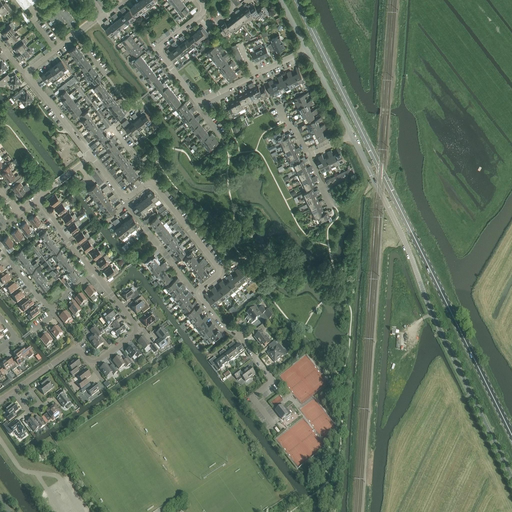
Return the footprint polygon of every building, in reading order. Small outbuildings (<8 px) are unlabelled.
[(0,0),(0,10),(1,12),(3,14),(6,12),(7,13),(8,13),(12,11),(6,3),(3,5),(0,0)] [(17,0),(25,10),(33,3),(34,4),(38,0),(17,0)] [(144,0),(141,0),(139,2),(145,9),(149,6),(144,0)] [(150,0),(144,0),(149,6),(151,8),(155,5),(150,0)] [(139,2),(135,5),(141,12),(145,9),(139,2)] [(179,12),(186,6),(183,2),(176,8),(179,12)] [(251,20),(255,17),(247,6),(245,4),(244,6),(247,9),(244,11),(251,20)] [(273,16),(263,4),(257,9),(256,9),(261,15),(263,18),(267,15),(270,17),(273,16)] [(77,22),(63,5),(55,11),(56,12),(48,18),(51,21),(49,23),(51,25),(53,24),(55,26),(58,23),(65,24),(68,27),(70,25),(71,27),(77,22)] [(141,12),(135,5),(131,8),(137,15),(141,12)] [(249,5),(247,6),(255,17),(257,19),(261,15),(256,9),(257,9),(255,7),(252,9),(249,5)] [(186,6),(179,12),(182,16),(189,10),(186,6)] [(239,10),(237,11),(247,23),(251,20),(244,11),(241,13),(239,10)] [(126,14),(132,21),(136,18),(130,11),(126,14)] [(238,16),(235,18),(242,27),(247,23),(237,11),(235,12),(238,16)] [(22,12),(20,14),(27,24),(30,21),(29,19),(28,20),(22,12)] [(126,14),(122,17),(128,24),(132,21),(126,14)] [(230,16),(228,17),(238,30),(242,27),(235,18),(233,20),(230,16)] [(123,27),(128,24),(122,17),(118,20),(123,27)] [(229,23),(227,25),(232,31),(232,32),(233,34),(238,30),(228,17),(227,19),(229,23)] [(118,20),(114,23),(119,31),(123,27),(118,20)] [(2,34),(5,39),(13,33),(15,32),(13,29),(14,28),(15,26),(12,22),(4,28),(6,31),(2,34)] [(228,35),(232,32),(232,31),(227,25),(225,22),(221,26),(224,30),(221,32),(228,40),(230,37),(228,35)] [(114,23),(110,26),(115,34),(119,31),(114,23)] [(115,34),(110,26),(106,30),(111,37),(115,34)] [(197,32),(203,40),(205,39),(204,39),(206,37),(209,40),(213,37),(209,31),(207,33),(203,26),(200,28),(201,29),(197,32)] [(197,32),(193,35),(199,43),(201,41),(202,41),(203,40),(197,32)] [(5,39),(4,40),(8,46),(12,42),(14,45),(22,39),(18,35),(17,35),(15,36),(13,33),(5,39)] [(196,45),(199,43),(193,35),(189,38),(195,47),(197,46),(196,45)] [(125,46),(134,40),(130,36),(121,43),(122,44),(123,44),(125,46)] [(189,38),(187,40),(183,36),(181,37),(191,49),(193,47),(194,48),(195,47),(189,38)] [(268,47),(269,48),(282,42),(279,36),(271,40),(273,43),(269,45),(268,47)] [(183,43),(181,45),(187,53),(189,52),(188,51),(191,49),(181,37),(180,38),(183,43)] [(14,50),(18,55),(26,49),(28,47),(25,44),(27,43),(27,42),(24,38),(17,44),(18,46),(14,50)] [(137,44),(134,40),(125,46),(127,49),(126,49),(127,51),(137,44)] [(285,48),(282,42),(269,48),(270,50),(271,51),(275,49),(277,52),(285,48)] [(255,58),(252,60),(253,62),(256,61),(257,62),(258,62),(265,59),(270,56),(266,46),(263,47),(261,43),(253,47),(254,52),(252,52),(254,56),(255,58)] [(140,48),(137,44),(127,51),(128,52),(129,52),(131,55),(140,48)] [(181,45),(177,48),(183,55),(185,53),(186,54),(187,53),(181,45)] [(216,45),(207,52),(206,53),(209,58),(210,56),(222,47),(221,46),(218,48),(216,45)] [(68,52),(72,56),(79,50),(76,46),(68,52)] [(221,54),(219,52),(223,49),(222,47),(210,56),(213,60),(221,54)] [(140,48),(131,55),(133,57),(133,58),(134,59),(143,52),(140,48)] [(177,48),(173,51),(179,59),(181,58),(180,57),(183,55),(177,48)] [(28,52),(26,49),(18,55),(16,56),(20,62),(24,58),(26,61),(34,54),(31,51),(29,50),(28,52)] [(82,54),(79,50),(72,56),(75,60),(82,54)] [(178,60),(179,59),(173,51),(171,53),(168,50),(166,51),(175,62),(177,60),(178,60)] [(85,58),(82,54),(75,60),(78,64),(85,58)] [(213,60),(217,64),(228,56),(227,54),(223,57),(221,54),(213,60)] [(135,68),(137,66),(144,60),(141,56),(135,61),(134,60),(131,63),(135,68)] [(217,64),(220,69),(227,63),(226,60),(230,57),(228,56),(217,64)] [(0,74),(3,72),(4,73),(6,72),(5,71),(8,68),(2,60),(0,57),(0,74)] [(78,64),(81,68),(89,62),(85,58),(78,64)] [(137,66),(140,70),(147,64),(144,60),(137,66)] [(61,61),(57,64),(63,71),(67,68),(61,61)] [(81,68),(84,72),(92,66),(89,62),(81,68)] [(220,69),(223,73),(231,67),(227,63),(220,69)] [(57,64),(53,67),(59,75),(61,73),(62,74),(64,73),(63,71),(57,64)] [(140,70),(143,74),(151,68),(147,64),(140,70)] [(95,70),(92,66),(84,72),(82,73),(86,77),(95,70)] [(53,67),(49,70),(57,80),(61,77),(59,75),(53,67)] [(234,71),(232,68),(231,67),(223,73),(221,74),(224,78),(225,77),(234,71)] [(143,74),(146,78),(154,72),(151,68),(143,74)] [(296,75),(300,84),(305,81),(298,68),(296,69),(298,73),(296,75)] [(45,73),(51,81),(53,83),(57,80),(49,70),(45,73)] [(89,78),(91,80),(98,74),(95,70),(86,77),(87,79),(89,78)] [(232,79),(237,75),(234,71),(225,77),(229,83),(232,80),(232,79)] [(291,71),(289,73),(295,86),(300,84),(296,75),(293,76),(291,71)] [(146,78),(150,82),(157,76),(154,72),(146,78)] [(51,81),(45,73),(41,76),(47,84),(51,81)] [(289,78),(286,79),(291,88),(295,86),(289,73),(287,73),(289,78)] [(91,80),(92,82),(90,84),(92,86),(101,78),(98,74),(91,80)] [(159,74),(157,76),(150,82),(153,86),(155,85),(160,81),(163,79),(159,74)] [(19,86),(22,83),(16,75),(9,80),(6,76),(0,80),(0,85),(4,87),(8,84),(13,90),(17,87),(18,88),(19,86)] [(282,76),(280,77),(286,90),(291,88),(286,79),(284,80),(282,76)] [(280,82),(277,83),(282,92),(286,90),(280,77),(278,78),(280,82)] [(272,80),(271,82),(277,95),(282,92),(277,83),(275,85),(272,80)] [(96,92),(103,85),(102,84),(102,85),(100,82),(92,88),(96,92)] [(159,94),(161,93),(169,87),(165,82),(158,88),(156,90),(159,94)] [(258,86),(256,87),(254,82),(251,83),(258,98),(263,96),(258,86)] [(277,95),(271,82),(268,82),(270,87),(268,88),(272,97),(277,95)] [(251,89),(248,91),(253,101),(258,98),(251,83),(248,85),(251,89)] [(263,96),(264,99),(269,96),(265,86),(261,88),(259,84),(257,84),(258,86),(263,96)] [(105,87),(103,85),(96,92),(99,96),(106,90),(104,87),(105,87)] [(161,93),(164,97),(172,91),(169,87),(161,93)] [(243,106),(248,103),(241,89),(241,88),(239,89),(241,94),(238,95),(243,106)] [(248,103),(253,101),(248,91),(246,92),(244,88),(241,89),(248,103)] [(99,96),(102,100),(110,94),(109,92),(108,93),(106,90),(99,96)] [(30,104),(31,104),(31,103),(30,103),(34,100),(27,91),(22,95),(19,92),(13,97),(13,98),(13,99),(13,100),(14,100),(15,100),(16,100),(18,98),(25,107),(28,104),(28,105),(29,105),(30,105),(30,104)] [(60,98),(62,101),(69,95),(66,91),(58,97),(59,98),(60,98)] [(175,95),(172,91),(164,97),(168,101),(175,95)] [(295,99),(297,104),(306,99),(305,97),(309,95),(308,93),(295,99)] [(102,100),(104,102),(102,103),(103,105),(112,98),(110,96),(111,95),(110,94),(102,100)] [(245,108),(243,106),(238,95),(237,94),(236,95),(238,99),(235,101),(239,111),(245,108)] [(63,104),(64,105),(72,99),(69,95),(62,101),(64,103),(63,104)] [(178,99),(175,95),(168,101),(171,105),(178,99)] [(106,106),(108,108),(116,102),(115,100),(114,101),(112,98),(103,105),(104,107),(106,106)] [(66,106),(68,109),(75,103),(72,99),(64,105),(65,107),(66,106)] [(178,99),(171,105),(174,109),(181,103),(178,99)] [(307,102),(306,99),(297,104),(299,108),(312,102),(311,100),(307,102)] [(180,114),(188,108),(186,105),(190,102),(189,100),(184,104),(177,109),(180,114)] [(77,101),(75,103),(68,109),(70,111),(69,112),(70,113),(78,107),(80,105),(77,101)] [(229,109),(233,118),(241,114),(239,111),(235,101),(229,103),(232,108),(229,109)] [(117,103),(116,102),(108,108),(110,110),(108,112),(109,114),(119,106),(117,104),(117,103)] [(299,108),(301,113),(310,109),(309,106),(313,104),(312,102),(299,108)] [(121,109),(119,106),(109,114),(110,115),(113,114),(114,116),(122,110),(121,108),(121,109)] [(74,117),(77,115),(82,111),(78,107),(70,113),(71,115),(72,114),(74,117)] [(194,107),(189,110),(188,108),(180,114),(178,115),(181,119),(183,117),(195,108),(194,107)] [(192,114),(193,113),(196,110),(195,108),(183,117),(186,121),(194,116),(192,114)] [(143,115),(141,117),(147,124),(151,121),(141,109),(139,110),(141,112),(140,112),(142,114),(143,115)] [(301,113),(303,118),(317,111),(316,109),(311,111),(310,109),(301,113)] [(78,117),(81,121),(84,119),(85,120),(89,116),(91,115),(88,110),(82,115),(82,114),(78,117)] [(122,110),(114,116),(116,118),(114,119),(116,121),(126,113),(124,110),(123,111),(122,110)] [(317,111),(303,118),(305,122),(314,118),(313,115),(318,113),(317,111)] [(200,115),(196,118),(194,116),(186,121),(189,125),(201,116),(200,115)] [(92,120),(89,116),(85,120),(84,119),(81,121),(80,121),(82,124),(83,123),(84,125),(87,123),(88,124),(92,120)] [(198,122),(199,121),(203,118),(201,116),(189,125),(193,130),(200,124),(198,122)] [(141,117),(137,120),(143,127),(147,124),(141,117)] [(309,129),(319,124),(317,122),(322,120),(320,118),(307,124),(309,129)] [(95,124),(92,120),(88,124),(87,123),(84,125),(83,126),(85,127),(86,127),(87,129),(90,127),(91,128),(95,124)] [(131,125),(129,123),(127,120),(125,121),(135,134),(139,131),(133,123),(131,125)] [(137,120),(133,123),(139,131),(143,127),(137,120)] [(135,134),(125,121),(121,124),(124,127),(126,126),(127,128),(125,130),(131,137),(135,134)] [(99,128),(95,124),(91,128),(90,127),(87,129),(87,130),(88,132),(89,131),(91,133),(93,131),(94,132),(99,128)] [(203,128),(200,124),(193,130),(196,134),(203,128)] [(309,129),(312,133),(325,127),(324,125),(320,127),(319,124),(309,129)] [(95,138),(96,137),(98,138),(103,134),(102,132),(104,131),(101,127),(99,128),(94,132),(93,131),(91,133),(95,138)] [(312,133),(314,138),(323,133),(322,131),(326,129),(325,127),(312,133)] [(206,132),(203,128),(196,134),(199,138),(206,132)] [(289,137),(291,136),(292,136),(290,133),(285,136),(284,133),(282,134),(280,131),(270,136),(272,139),(274,138),(276,143),(279,142),(287,138),(286,138),(289,137)] [(199,138),(202,142),(210,136),(206,132),(199,138)] [(98,138),(102,144),(107,140),(107,141),(110,139),(109,137),(110,136),(108,133),(104,136),(103,134),(98,138)] [(314,138),(316,143),(329,137),(329,134),(325,136),(323,133),(314,138)] [(202,142),(205,146),(213,140),(210,136),(202,142)] [(107,140),(102,144),(105,148),(110,144),(110,145),(113,143),(114,144),(117,142),(113,137),(110,139),(107,141),(107,140)] [(279,142),(282,147),(296,140),(295,138),(291,140),(289,137),(286,138),(287,138),(279,142)] [(213,140),(205,146),(210,152),(214,148),(213,147),(214,145),(215,146),(219,143),(215,138),(213,140)] [(282,147),(284,152),(294,147),(293,144),(297,142),(296,140),(282,147)] [(105,148),(108,152),(113,149),(114,149),(117,147),(117,148),(120,146),(119,144),(116,146),(114,144),(113,143),(110,145),(110,144),(105,148)] [(108,152),(111,156),(116,153),(117,153),(120,151),(120,152),(123,150),(122,148),(119,150),(117,148),(117,147),(114,149),(113,149),(108,152)] [(296,150),(294,147),(284,152),(286,157),(301,149),(300,148),(296,150)] [(338,153),(336,154),(340,163),(345,161),(339,147),(336,148),(338,153)] [(286,157),(289,161),(299,156),(298,154),(302,152),(301,149),(286,157)] [(111,156),(115,160),(119,156),(120,157),(123,155),(120,152),(120,151),(117,153),(116,153),(111,156)] [(331,151),(329,152),(336,165),(340,163),(336,154),(333,155),(331,151)] [(329,157),(327,158),(331,167),(336,165),(329,152),(327,153),(329,157)] [(115,160),(118,164),(122,160),(123,161),(126,159),(127,159),(125,157),(124,157),(123,155),(120,157),(119,156),(115,160)] [(327,170),(331,167),(327,158),(324,159),(322,155),(320,156),(327,170)] [(300,159),(299,156),(289,161),(291,166),(293,166),(293,165),(306,159),(304,157),(300,159)] [(322,172),(327,170),(320,156),(318,157),(320,161),(317,163),(322,172)] [(293,166),(295,170),(306,165),(304,162),(308,160),(308,158),(306,159),(293,165),(293,166)] [(118,164),(121,168),(126,164),(126,165),(129,163),(130,163),(128,161),(127,162),(126,159),(123,161),(122,160),(118,164)] [(121,168),(124,172),(129,168),(129,169),(132,167),(133,167),(131,165),(131,166),(129,163),(126,165),(126,164),(121,168)] [(5,179),(5,178),(12,173),(9,169),(12,167),(10,164),(5,168),(7,170),(1,175),(5,179)] [(295,170),(298,175),(312,168),(311,166),(307,168),(306,165),(295,170)] [(124,172),(127,176),(132,173),(135,171),(136,171),(134,169),(134,170),(132,167),(129,169),(129,168),(124,172)] [(298,175),(300,180),(310,175),(309,172),(313,170),(312,168),(298,175)] [(127,176),(125,178),(128,182),(131,180),(132,181),(138,176),(135,171),(132,173),(127,176)] [(12,173),(5,178),(5,179),(8,183),(13,179),(15,181),(20,177),(18,175),(16,177),(12,173)] [(300,180),(303,185),(317,178),(316,176),(312,178),(310,175),(300,180)] [(12,189),(15,193),(23,187),(20,182),(23,180),(21,178),(16,182),(18,184),(12,189)] [(317,178),(303,185),(305,190),(315,185),(314,182),(318,180),(317,178)] [(91,195),(99,188),(96,184),(87,191),(91,195)] [(23,187),(15,193),(19,197),(24,192),(26,195),(31,191),(29,189),(26,191),(23,187)] [(91,195),(94,199),(103,193),(99,188),(91,195)] [(305,199),(320,192),(319,190),(314,192),(313,189),(303,194),(305,199)] [(148,196),(150,199),(151,198),(155,203),(159,200),(154,193),(153,194),(150,191),(146,194),(148,196)] [(321,194),(320,192),(305,199),(308,204),(318,199),(316,196),(321,194)] [(94,199),(97,204),(106,197),(103,193),(94,199)] [(61,201),(63,200),(60,196),(58,198),(55,195),(49,200),(48,201),(51,205),(52,204),(54,207),(61,202),(61,201)] [(151,206),(155,203),(151,198),(150,199),(148,196),(146,198),(145,197),(143,199),(144,199),(146,202),(147,201),(151,206)] [(97,204),(101,208),(109,201),(106,197),(97,204)] [(147,209),(151,206),(147,201),(146,202),(144,199),(142,201),(141,200),(139,202),(140,202),(142,205),(143,204),(147,209)] [(319,202),(318,199),(308,204),(310,209),(325,202),(324,200),(319,202)] [(61,215),(67,210),(65,207),(67,205),(65,201),(62,203),(55,208),(57,211),(57,212),(60,215),(61,215)] [(101,208),(104,212),(113,205),(109,201),(101,208)] [(143,212),(147,209),(143,204),(142,205),(140,202),(138,204),(137,203),(135,205),(136,206),(136,205),(138,208),(139,207),(143,212)] [(325,204),(325,202),(310,209),(312,214),(322,209),(321,206),(325,204)] [(113,205),(104,212),(107,216),(116,210),(113,205)] [(133,206),(131,208),(134,212),(135,211),(139,215),(143,212),(139,207),(138,208),(136,205),(136,206),(134,207),(133,206)] [(161,213),(165,217),(170,213),(167,209),(161,213)] [(324,212),(322,209),(312,214),(315,219),(317,218),(329,212),(328,210),(324,212)] [(317,218),(320,223),(328,218),(330,218),(328,215),(332,213),(332,210),(329,212),(317,218)] [(75,219),(77,217),(74,214),(72,216),(69,213),(63,218),(62,219),(65,222),(66,222),(68,225),(75,219)] [(40,227),(43,225),(41,222),(36,215),(33,218),(33,217),(29,220),(29,221),(34,228),(38,225),(40,227)] [(160,220),(159,218),(160,217),(158,215),(152,220),(153,221),(150,223),(152,225),(152,226),(153,228),(154,227),(156,225),(156,224),(160,220)] [(128,220),(135,228),(139,225),(132,216),(128,220)] [(154,227),(155,229),(155,230),(156,232),(157,231),(160,229),(159,228),(165,223),(166,223),(163,219),(160,220),(156,224),(156,225),(154,227)] [(73,234),(80,229),(77,226),(80,224),(77,221),(77,220),(76,221),(74,222),(68,228),(70,230),(69,231),(72,235),(73,234)] [(131,232),(135,228),(128,220),(124,223),(131,232)] [(29,232),(32,230),(27,223),(26,223),(26,222),(22,225),(23,226),(20,228),(25,235),(27,237),(31,235),(29,232)] [(126,235),(131,232),(124,223),(119,226),(126,235)] [(159,236),(160,235),(163,233),(162,232),(167,228),(169,227),(165,223),(159,228),(160,229),(157,231),(159,233),(158,234),(159,236)] [(122,238),(126,235),(119,226),(115,230),(122,238)] [(170,232),(167,228),(162,232),(163,233),(160,235),(162,237),(161,238),(162,240),(163,239),(166,237),(165,236),(170,232)] [(22,241),(25,239),(23,236),(18,229),(15,232),(15,231),(11,234),(11,235),(17,242),(20,239),(22,241)] [(40,236),(43,241),(50,236),(46,231),(40,236)] [(87,238),(89,236),(87,233),(84,235),(82,232),(75,237),(74,238),(77,241),(78,241),(80,244),(87,238)] [(173,236),(170,232),(165,236),(166,237),(163,239),(165,241),(164,242),(166,244),(166,243),(169,241),(168,240),(173,236)] [(11,246),(14,244),(9,237),(8,237),(8,236),(4,239),(5,240),(2,242),(7,249),(9,251),(13,249),(11,246)] [(43,241),(45,243),(43,245),(44,247),(46,245),(53,240),(50,236),(43,241)] [(176,240),(173,236),(168,240),(169,241),(166,243),(169,246),(166,249),(167,250),(170,248),(169,247),(172,245),(171,244),(176,240)] [(87,252),(94,247),(91,244),(93,242),(91,238),(88,240),(81,245),(84,248),(83,249),(86,252),(87,252)] [(46,245),(50,249),(56,244),(53,240),(46,245)] [(179,244),(176,240),(171,244),(172,245),(169,247),(170,248),(172,250),(169,252),(170,254),(173,252),(172,251),(175,249),(175,248),(179,244)] [(126,243),(121,247),(125,251),(130,247),(126,243)] [(50,249),(51,251),(49,253),(51,256),(60,249),(56,244),(50,249)] [(182,248),(179,244),(175,248),(175,249),(172,251),(173,252),(175,254),(172,257),(173,258),(176,256),(175,255),(178,253),(178,252),(182,248)] [(26,247),(21,251),(15,256),(18,260),(25,255),(23,253),(27,250),(26,247)] [(102,255),(105,253),(102,250),(100,251),(97,248),(90,253),(91,254),(90,254),(93,258),(94,258),(96,260),(103,255),(102,255)] [(176,256),(173,258),(175,261),(178,259),(179,259),(181,257),(181,256),(186,252),(182,248),(178,252),(178,253),(175,255),(176,256)] [(55,262),(58,260),(64,255),(61,250),(52,257),(55,262)] [(185,259),(189,264),(193,261),(193,262),(197,259),(193,255),(195,253),(193,251),(186,256),(188,257),(185,259)] [(147,263),(150,268),(154,265),(155,266),(159,263),(155,258),(157,257),(155,254),(148,259),(150,261),(147,263)] [(28,259),(25,255),(18,260),(22,264),(28,259)] [(58,260),(59,262),(57,263),(59,265),(67,259),(64,255),(58,260)] [(102,269),(109,263),(107,260),(109,258),(106,255),(104,257),(97,262),(99,265),(102,269),(102,268),(102,269)] [(189,264),(193,270),(206,260),(204,257),(198,262),(197,259),(193,262),(193,261),(189,264)] [(22,264),(25,269),(31,264),(28,259),(22,264)] [(63,266),(64,268),(71,263),(67,259),(59,265),(59,266),(60,268),(63,266)] [(150,268),(155,273),(168,263),(166,260),(160,265),(159,263),(155,266),(154,265),(150,268)] [(193,270),(198,276),(201,272),(201,271),(204,269),(202,267),(208,262),(206,260),(193,270)] [(37,263),(33,266),(31,264),(25,269),(29,273),(39,265),(37,263)] [(71,263),(64,268),(63,269),(66,274),(72,269),(73,269),(74,268),(74,267),(71,263)] [(155,273),(160,279),(163,276),(163,275),(166,272),(164,270),(170,265),(168,263),(155,273)] [(30,274),(33,279),(42,272),(40,270),(43,268),(41,266),(30,274)] [(116,273),(119,271),(116,267),(114,269),(111,266),(104,271),(104,272),(107,276),(107,275),(110,278),(116,273)] [(238,274),(236,276),(242,284),(249,279),(244,273),(239,267),(235,270),(238,274)] [(76,271),(74,268),(73,269),(72,269),(66,274),(69,278),(76,273),(75,272),(76,271)] [(201,272),(198,276),(196,277),(201,283),(205,280),(212,275),(210,272),(208,274),(204,269),(201,271),(201,272)] [(0,286),(1,288),(4,286),(10,280),(11,280),(8,276),(10,275),(8,271),(0,277),(0,281),(0,282),(0,281),(0,286)] [(33,279),(36,283),(45,276),(42,272),(33,279)] [(166,272),(163,275),(163,276),(160,279),(163,284),(166,282),(167,283),(173,278),(171,276),(170,277),(166,272)] [(79,277),(76,273),(69,278),(73,282),(79,277)] [(238,287),(242,284),(236,276),(233,278),(230,274),(229,276),(238,287)] [(36,283),(40,287),(46,282),(48,281),(45,276),(36,283)] [(234,291),(238,287),(229,276),(227,277),(230,280),(227,282),(234,291)] [(169,291),(178,285),(176,283),(179,280),(178,278),(166,287),(169,291)] [(222,280),(221,282),(230,294),(234,291),(227,282),(225,284),(222,280)] [(11,295),(20,287),(18,284),(16,286),(13,282),(12,283),(5,288),(11,295)] [(49,287),(46,282),(40,287),(43,292),(46,289),(47,291),(50,288),(49,287)] [(222,287),(219,288),(226,297),(230,294),(221,282),(219,283),(222,287)] [(97,300),(95,297),(94,296),(97,293),(90,284),(86,286),(88,288),(84,291),(93,302),(97,300)] [(169,291),(173,295),(184,286),(183,284),(179,287),(178,285),(169,291)] [(186,288),(184,286),(173,295),(176,299),(184,293),(182,291),(186,288)] [(214,286),(213,288),(222,300),(226,297),(219,288),(217,290),(214,286)] [(214,293),(211,295),(218,303),(222,300),(213,288),(211,289),(214,293)] [(24,298),(25,298),(22,294),(24,292),(21,289),(12,296),(17,303),(24,298)] [(140,296),(136,292),(133,294),(130,290),(123,296),(127,301),(132,298),(134,300),(140,296)] [(186,295),(184,293),(176,299),(179,303),(190,294),(189,292),(186,295)] [(218,303),(211,295),(209,297),(206,293),(205,294),(214,306),(218,303)] [(85,305),(88,302),(81,294),(78,296),(76,294),(73,297),(80,306),(84,304),(85,305)] [(192,296),(190,294),(179,303),(182,308),(190,301),(188,299),(192,296)] [(136,305),(132,308),(137,314),(141,311),(144,314),(150,309),(143,300),(142,300),(140,297),(134,302),(136,305)] [(24,312),(34,305),(31,302),(29,303),(26,300),(19,306),(24,312)] [(190,301),(182,308),(185,312),(197,302),(196,300),(192,303),(190,301)] [(78,314),(82,311),(74,302),(71,304),(72,306),(69,309),(74,315),(76,318),(79,315),(78,314)] [(27,313),(30,316),(27,318),(30,321),(40,314),(37,310),(39,308),(37,305),(27,313)] [(252,324),(255,321),(259,318),(264,324),(275,316),(270,309),(268,311),(264,306),(259,310),(256,306),(247,313),(249,316),(245,320),(247,323),(250,321),(252,324)] [(189,318),(201,309),(200,307),(196,310),(194,307),(186,314),(189,318)] [(189,318),(192,322),(200,316),(199,313),(202,310),(201,309),(189,318)] [(103,313),(100,316),(101,318),(106,324),(108,327),(115,322),(113,319),(116,317),(111,310),(105,315),(103,313)] [(147,327),(155,321),(150,315),(153,313),(150,310),(144,315),(146,318),(142,321),(147,327)] [(69,323),(73,320),(66,311),(62,314),(61,312),(57,315),(65,324),(68,321),(69,323)] [(192,322),(196,326),(207,317),(206,315),(202,318),(200,316),(192,322)] [(209,319),(207,317),(196,326),(199,330),(207,324),(205,322),(209,319)] [(115,330),(113,331),(111,333),(111,334),(113,336),(114,336),(116,334),(118,337),(126,330),(122,325),(120,326),(117,322),(112,325),(115,330)] [(209,326),(207,324),(199,330),(202,334),(213,325),(212,323),(209,326)] [(215,326),(213,325),(202,334),(205,338),(213,332),(211,329),(215,326)] [(265,346),(271,342),(263,331),(265,329),(263,325),(253,332),(258,338),(256,339),(261,346),(263,344),(265,346)] [(56,339),(63,333),(57,327),(57,326),(53,329),(52,327),(49,329),(56,339)] [(96,349),(103,344),(99,338),(102,336),(96,327),(90,331),(95,337),(90,340),(96,349)] [(165,341),(170,338),(163,329),(156,334),(161,339),(156,343),(161,350),(167,345),(165,341)] [(213,332),(205,338),(203,340),(205,342),(208,343),(214,338),(216,340),(222,335),(220,333),(219,331),(215,334),(213,332)] [(50,344),(53,341),(45,332),(42,334),(44,336),(40,339),(47,348),(48,347),(51,345),(50,344)] [(144,337),(138,342),(144,350),(150,346),(144,337)] [(284,350),(279,343),(278,342),(277,342),(276,342),(275,341),(269,346),(272,350),(267,353),(275,363),(284,355),(285,356),(289,354),(285,349),(284,350)] [(232,344),(240,355),(245,351),(240,344),(237,346),(233,343),(232,344)] [(232,344),(230,345),(229,346),(231,351),(230,352),(235,358),(240,355),(232,344)] [(21,348),(17,351),(23,359),(26,357),(29,359),(35,355),(28,346),(23,350),(21,348)] [(138,359),(142,355),(137,349),(135,351),(132,347),(125,352),(128,355),(129,355),(132,359),(136,356),(138,359)] [(224,350),(222,352),(231,362),(235,358),(230,352),(228,353),(224,350)] [(19,362),(23,359),(17,351),(13,354),(17,360),(15,361),(19,366),(21,364),(19,362)] [(222,352),(221,353),(220,354),(221,358),(221,359),(226,366),(231,362),(222,352)] [(127,368),(131,364),(127,359),(124,362),(119,356),(113,361),(119,369),(125,365),(127,368)] [(9,358),(4,361),(11,369),(10,369),(12,371),(19,366),(15,361),(13,363),(9,358)] [(214,358),(212,359),(209,362),(213,367),(217,365),(221,370),(226,366),(221,359),(219,361),(214,358)] [(77,369),(81,365),(76,359),(72,361),(73,362),(68,365),(71,370),(69,372),(73,376),(79,371),(77,369)] [(7,372),(10,369),(11,369),(4,361),(0,364),(5,370),(2,371),(5,375),(6,376),(9,374),(7,372)] [(114,375),(118,372),(113,366),(110,368),(107,364),(100,369),(106,377),(112,373),(114,375)] [(246,381),(250,378),(253,379),(253,376),(256,374),(255,372),(255,371),(254,371),(251,367),(242,373),(239,369),(233,374),(236,378),(237,378),(239,380),(243,377),(246,381)] [(86,380),(91,376),(86,370),(77,376),(81,381),(77,384),(81,389),(88,384),(86,380)] [(48,382),(50,381),(48,378),(43,382),(45,384),(39,389),(44,395),(53,389),(48,382)] [(92,396),(100,390),(95,384),(89,388),(87,386),(81,391),(83,393),(87,390),(92,396)] [(64,408),(66,406),(68,409),(72,405),(70,403),(64,395),(65,394),(62,391),(57,395),(59,398),(57,399),(64,408)] [(11,407),(9,408),(6,411),(9,415),(6,417),(9,421),(15,417),(13,415),(18,411),(13,405),(12,405),(11,405),(11,406),(11,407)] [(282,420),(286,417),(287,419),(291,415),(284,405),(276,411),(282,420)] [(58,416),(59,415),(62,413),(56,406),(52,408),(49,410),(50,410),(49,411),(49,414),(47,415),(47,414),(44,416),(48,422),(51,420),(50,419),(52,418),(55,419),(55,418),(56,419),(59,417),(58,416)] [(41,429),(45,426),(40,419),(37,422),(33,418),(27,422),(35,432),(40,427),(41,429)] [(9,427),(6,429),(10,435),(13,432),(15,431),(19,436),(22,440),(26,436),(23,433),(24,432),(25,432),(25,431),(24,430),(21,426),(16,421),(10,426),(9,427)] [(276,433),(281,430),(278,424),(273,428),(276,433)]
